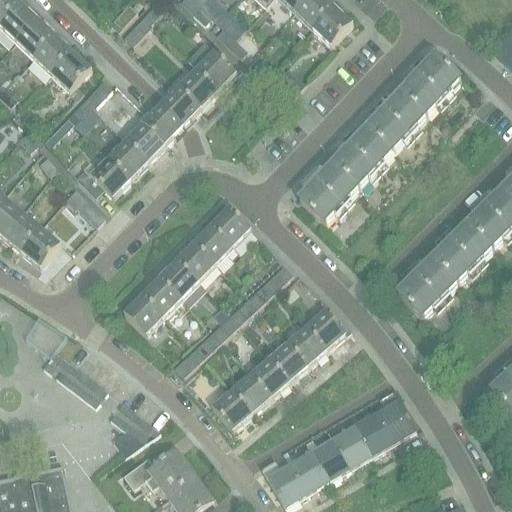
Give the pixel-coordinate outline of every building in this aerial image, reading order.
[(0,0),(0,29),(20,8),(12,0),(0,0)] [(250,0),(266,14),(277,3),(279,0),(250,0)] [(279,0),(277,3),(295,20),(312,0),(279,0)] [(312,0),(295,20),(312,36),(335,12),(321,0),(312,0)] [(188,1),(181,8),(193,20),(200,13),(188,1)] [(0,29),(0,32),(16,48),(38,24),(20,8),(0,29)] [(119,38),(138,18),(129,10),(110,30),(119,38)] [(155,12),(143,24),(152,32),(151,31),(162,19),(155,12)] [(353,30),(335,12),(312,36),(331,54),(353,30)] [(200,13),(193,20),(205,31),(212,24),(200,13)] [(16,48),(34,65),(56,41),(38,24),(16,48)] [(143,24),(125,44),(133,52),(152,32),(143,24)] [(224,35),(217,42),(229,53),(236,46),(224,35)] [(511,42),(509,40),(492,58),(501,66),(511,54),(511,42)] [(34,65),(52,82),(74,58),(56,41),(34,65)] [(236,46),(229,53),(242,65),(248,58),(236,46)] [(511,54),(501,66),(510,74),(511,71),(511,54)] [(93,76),(74,58),(52,82),(70,99),(93,76)] [(214,58),(196,76),(219,99),(237,81),(214,58)] [(418,65),(404,80),(438,112),(461,88),(436,64),(427,74),(418,65)] [(264,87),(271,80),(259,68),(252,75),(264,87)] [(196,76),(179,94),(202,116),(219,99),(196,76)] [(416,136),(422,129),(438,112),(404,80),(402,82),(411,90),(392,110),(383,102),(382,104),(416,136)] [(289,109),(297,101),(276,82),(268,91),(289,109)] [(104,87),(85,107),(92,114),(94,115),(112,95),(104,87)] [(161,112),(184,134),(188,130),(202,116),(179,94),(165,107),(161,112)] [(0,100),(0,102),(11,113),(18,106),(6,95),(0,100)] [(377,126),(368,135),(394,159),(416,136),(382,104),(368,118),(377,126)] [(85,107),(74,119),(81,125),(92,114),(85,107)] [(184,134),(161,112),(151,122),(143,130),(166,152),(184,134)] [(42,129),(30,118),(23,125),(35,136),(42,129)] [(143,130),(126,147),(149,170),(166,152),(143,130)] [(350,137),(337,151),(371,183),(394,159),(368,135),(358,145),(350,137)] [(57,136),(46,148),(51,153),(62,142),(57,136)] [(27,139),(20,146),(31,158),(38,152),(27,139)] [(126,147),(109,164),(132,187),(149,170),(126,147)] [(316,173),(315,175),(349,207),(371,183),(337,151),(334,154),(343,162),(325,181),(316,173)] [(48,164),(41,170),(52,183),(59,176),(48,164)] [(85,177),(77,185),(96,204),(104,196),(114,205),(132,187),(109,164),(98,175),(91,168),(84,175),(85,177)] [(326,231),(349,207),(315,175),(301,189),(310,197),(300,207),(326,231)] [(59,176),(52,183),(62,195),(70,189),(59,176)] [(486,198),(484,200),(511,227),(511,181),(507,176),(505,179),(511,185),(511,187),(494,206),(486,198)] [(75,200),(67,208),(76,217),(78,214),(83,209),(75,200)] [(478,222),(469,231),(493,255),(511,236),(511,227),(484,200),(470,213),(478,222)] [(0,208),(0,241),(2,243),(24,218),(5,202),(0,208)] [(98,233),(106,225),(86,206),(83,209),(78,214),(98,233)] [(229,214),(211,232),(234,255),(252,237),(229,214)] [(2,243),(21,259),(43,234),(24,218),(2,243)] [(451,232),(438,245),(470,278),(493,255),(469,231),(459,240),(451,232)] [(211,232),(194,249),(217,272),(234,255),(211,232)] [(62,250),(43,234),(21,259),(41,275),(62,250)] [(416,267),(414,269),(447,301),(470,278),(438,245),(435,248),(443,256),(424,275),(416,267)] [(194,249),(176,266),(200,290),(217,272),(194,249)] [(176,266),(159,284),(183,307),(200,290),(176,266)] [(423,325),(447,301),(414,269),(400,283),(408,291),(398,301),(423,325)] [(285,273),(275,282),(284,291),(293,282),(285,273)] [(275,282),(266,290),(274,299),(284,291),(275,282)] [(159,284),(142,301),(165,324),(183,307),(159,284)] [(266,290),(257,299),(266,308),(274,299),(266,290)] [(257,299),(248,307),(257,316),(266,308),(257,299)] [(148,342),(165,324),(142,301),(124,319),(148,342)] [(248,307),(239,315),(248,324),(257,316),(248,307)] [(239,315),(230,324),(239,333),(248,324),(239,315)] [(326,318),(307,334),(328,359),(347,342),(326,318)] [(230,324),(222,332),(230,341),(239,333),(230,324)] [(222,332),(213,340),(221,349),(230,341),(222,332)] [(307,334),(288,350),(309,375),(328,359),(307,334)] [(213,340),(204,349),(212,358),(221,349),(213,340)] [(204,349),(195,357),(203,366),(212,358),(204,349)] [(288,350),(269,366),(291,390),(309,375),(288,350)] [(195,357),(186,366),(194,375),(203,366),(195,357)] [(186,366),(176,374),(185,383),(194,375),(186,366)] [(269,366),(251,381),(272,406),(291,390),(269,366)] [(511,419),(511,369),(509,366),(494,380),(502,388),(492,398),(511,419)] [(251,381),(232,397),(253,422),(272,406),(251,381)] [(234,439),(253,422),(232,397),(213,414),(234,439)] [(386,416),(378,421),(395,451),(417,439),(394,399),(380,406),(386,416)] [(378,421),(356,434),(373,464),(395,451),(378,421)] [(356,434),(335,446),(352,476),(373,464),(356,434)] [(138,453),(127,437),(113,446),(125,463),(138,453)] [(335,446),(313,459),(330,489),(352,476),(335,446)] [(148,466),(124,483),(134,496),(145,488),(152,497),(159,492),(173,511),(210,511),(214,509),(177,459),(155,475),(148,466)] [(313,459),(291,472),(308,502),(330,489),(313,459)] [(283,511),(290,511),(308,502),(291,472),(282,477),(276,468),(263,476),(283,511)] [(0,511),(71,511),(64,474),(30,480),(31,484),(13,488),(13,485),(0,487),(0,511)]
